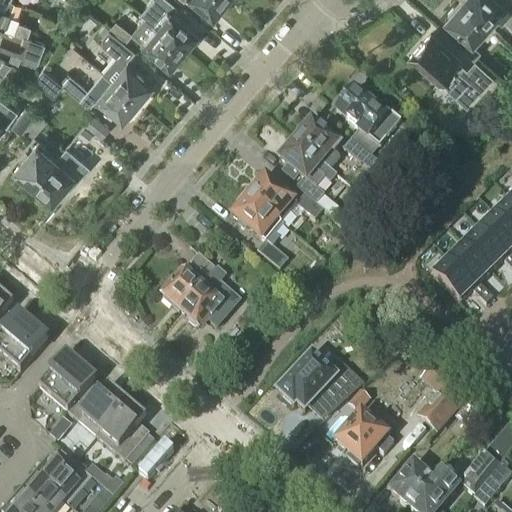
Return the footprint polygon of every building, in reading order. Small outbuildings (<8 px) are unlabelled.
[(0,0),(0,28),(2,30),(0,36),(2,36),(0,42),(0,49),(11,53),(8,61),(20,65),(35,71),(45,45),(27,38),(30,29),(18,24),(19,20),(10,17),(15,3),(6,0),(0,0)] [(184,50),(186,47),(189,47),(195,40),(195,37),(197,34),(172,13),(177,8),(168,0),(152,0),(140,14),(145,18),(149,21),(184,50)] [(193,0),(213,16),(227,0),(193,0)] [(463,2),(489,24),(498,14),(502,16),(508,9),(496,0),(463,0),(464,1),(463,2)] [(473,42),(489,24),(463,2),(456,10),(452,10),(447,16),(448,19),(447,21),(473,42)] [(170,66),(173,63),(176,63),(182,56),(182,53),(184,50),(149,21),(145,18),(131,34),(135,37),(170,66)] [(109,30),(124,43),(131,35),(116,23),(109,30)] [(117,54),(127,62),(135,52),(124,43),(109,30),(108,29),(102,36),(102,44),(116,55),(117,54)] [(421,64),(457,96),(457,97),(469,107),(494,78),(476,62),(468,72),(429,38),(431,36),(430,35),(409,59),(418,67),(421,64)] [(474,59),(480,53),(470,45),(465,51),(474,59)] [(137,70),(127,62),(117,54),(116,55),(102,72),(101,70),(100,71),(101,72),(141,106),(151,93),(147,91),(153,83),(147,78),(146,79),(137,71),(137,70)] [(0,82),(0,86),(5,90),(15,77),(20,81),(25,75),(12,66),(0,82)] [(34,83),(53,98),(63,86),(42,69),(34,83)] [(141,106),(101,72),(93,82),(87,89),(70,76),(62,85),(86,104),(92,97),(97,100),(97,101),(106,109),(107,108),(116,115),(115,117),(122,122),(128,114),(131,117),(141,106)] [(504,92),(497,86),(490,94),(497,101),(504,92)] [(386,119),(354,93),(336,115),(359,134),(352,143),(368,157),(375,148),(380,151),(401,125),(389,115),(386,119)] [(10,128),(21,136),(36,116),(25,108),(10,128)] [(25,131),(32,138),(46,122),(38,115),(25,131)] [(76,137),(99,157),(109,145),(86,125),(76,137)] [(341,150),(311,125),(304,134),(301,134),(296,140),(296,143),(295,144),(321,166),(327,171),(333,172),(340,164),(338,158),(336,156),(341,150)] [(34,186),(55,161),(44,152),(47,148),(40,142),(15,170),(24,178),(23,180),(29,185),(32,184),(34,186)] [(369,174),(377,165),(368,157),(352,143),(344,152),(369,174)] [(55,161),(34,186),(36,187),(35,190),(41,196),(44,195),(53,202),(68,184),(73,187),(88,168),(87,167),(91,162),(69,144),(55,161)] [(330,187),(337,179),(327,171),(321,166),(295,144),(289,152),(286,152),(281,157),(282,161),(280,163),(304,183),(296,192),(303,197),(304,199),(315,208),(323,199),(315,193),(324,182),(330,187)] [(297,208),(296,208),(293,205),(293,204),(266,181),(260,188),(257,188),(254,189),(247,197),(278,223),(286,214),(290,217),(296,209),(297,208)] [(279,274),(288,263),(273,250),(279,243),(275,239),(284,230),(277,224),(278,223),(247,197),(239,207),(238,209),(239,212),(233,219),(265,245),(257,255),(279,274)] [(315,225),(323,214),(315,208),(304,199),(299,205),(296,208),(297,208),(296,209),(315,225)] [(496,218),(511,234),(511,203),(496,218)] [(511,257),(511,255),(511,234),(496,218),(480,233),(507,260),(511,257)] [(228,254),(238,243),(221,229),(212,240),(228,254)] [(465,248),(492,276),(503,264),(507,260),(480,233),(465,248)] [(480,287),(492,276),(465,248),(449,263),(476,291),(480,287)] [(173,309),(180,315),(215,275),(216,273),(198,257),(189,267),(202,277),(196,284),(185,274),(163,300),(165,301),(165,304),(169,308),(172,308),(173,309)] [(507,260),(503,264),(510,271),(511,269),(511,257),(507,260)] [(472,295),(476,291),(449,263),(433,280),(460,307),(472,295)] [(215,275),(180,315),(188,322),(188,324),(193,329),(196,329),(198,331),(206,321),(216,330),(230,313),(223,307),(232,298),(217,286),(221,281),(215,275)] [(476,291),(472,295),(479,302),(487,294),(480,287),(476,291)] [(487,294),(479,302),(486,309),(494,301),(487,294)] [(0,295),(0,341),(16,323),(6,315),(8,313),(10,310),(13,307),(6,301),(3,298),(0,295)] [(16,323),(0,341),(0,358),(21,376),(48,344),(47,344),(39,337),(25,325),(19,320),(16,323)] [(66,360),(39,392),(68,417),(92,388),(95,385),(88,380),(66,361),(66,360)] [(329,418),(362,389),(343,371),(334,381),(312,361),(279,396),(294,410),(297,407),(305,415),(314,405),(329,418)] [(435,437),(467,399),(451,385),(453,383),(434,368),(420,384),(438,400),(436,402),(432,400),(425,408),(428,411),(419,422),(435,437)] [(92,388),(68,417),(78,426),(96,441),(100,436),(127,405),(115,395),(108,389),(105,392),(102,396),(101,397),(92,388)] [(357,416),(368,404),(359,396),(348,408),(357,416)] [(474,398),(464,409),(455,420),(473,435),(482,424),(491,413),(474,398)] [(100,436),(96,441),(114,457),(125,466),(149,438),(139,429),(143,424),(146,421),(139,415),(127,405),(100,436)] [(385,441),(391,435),(377,423),(372,429),(360,419),(336,446),(350,458),(347,461),(357,470),(359,467),(361,469),(374,454),(381,460),(392,448),(385,441)] [(58,445),(71,429),(63,422),(50,438),(58,445)] [(485,456),(459,487),(474,500),(475,500),(500,469),(511,454),(511,431),(509,428),(485,457),(485,456)] [(92,482),(86,477),(64,459),(61,456),(46,473),(44,471),(35,481),(64,505),(68,509),(92,482)] [(86,477),(92,482),(99,488),(106,481),(92,469),(86,477)] [(475,500),(474,500),(473,501),(484,510),(500,492),(500,491),(511,478),(500,469),(475,500)] [(408,510),(430,485),(413,471),(391,496),(399,503),(399,506),(404,510),(407,510),(408,510)] [(438,511),(456,491),(439,477),(432,486),(430,485),(408,510),(410,511),(438,511)] [(58,511),(64,505),(35,481),(27,491),(30,493),(24,499),(38,511),(58,511)] [(38,511),(24,499),(18,506),(16,504),(8,511),(38,511)]
